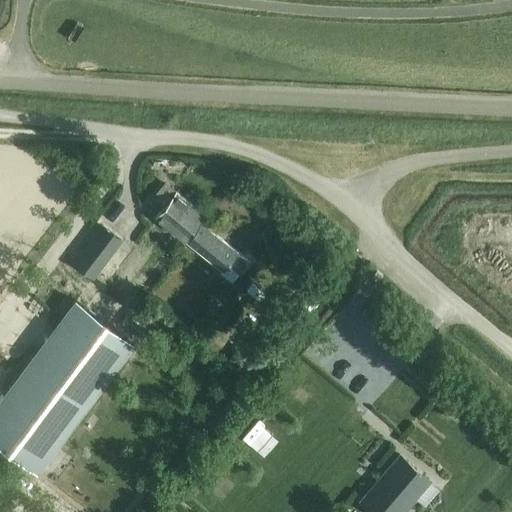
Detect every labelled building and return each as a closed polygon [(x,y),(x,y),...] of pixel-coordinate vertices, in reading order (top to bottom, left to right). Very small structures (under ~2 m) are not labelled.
[(185,240),(199,222),(204,216),(175,192),(175,193),(165,185),(154,198),(165,206),(156,217),(185,240)] [(231,284),(239,274),(239,275),(249,262),(199,222),(185,240),(222,270),(219,275),(231,284)] [(101,225),(73,262),(92,276),(120,239),(101,225)] [(133,345),(75,300),(0,399),(0,444),(37,472),(133,345)] [(239,347),(226,364),(249,382),(262,364),(239,347)] [(373,511),(403,511),(430,481),(399,455),(360,501),(373,511)] [(199,479),(215,495),(231,480),(215,464),(199,479)] [(333,511),(318,499),(306,511),(333,511)] [(511,511),(511,507),(503,501),(496,511),(497,511),(511,511)]
